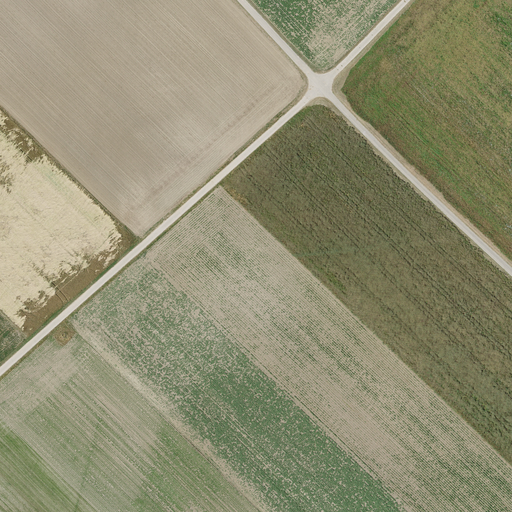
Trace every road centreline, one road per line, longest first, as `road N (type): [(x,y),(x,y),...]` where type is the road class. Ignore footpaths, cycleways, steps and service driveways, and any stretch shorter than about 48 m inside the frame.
road 1 (track): [(0,371),(320,87),(405,0)]
road 2 (track): [(239,0),(511,272)]
